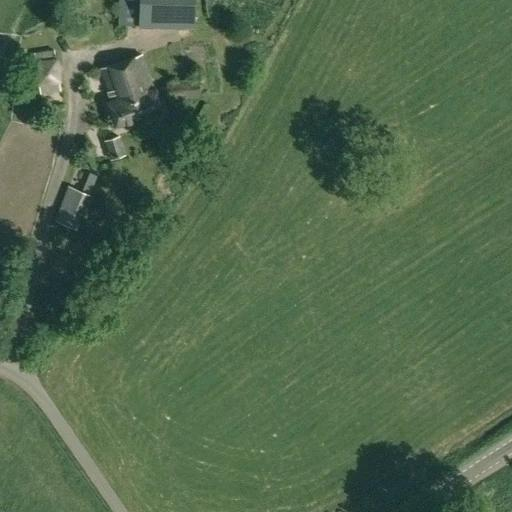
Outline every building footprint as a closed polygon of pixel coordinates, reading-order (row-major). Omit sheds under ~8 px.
[(124,0),(125,22),(193,22),(193,0),(124,0)] [(40,95),(60,92),(59,82),(60,82),(56,58),(55,58),(54,50),(33,52),(34,62),(39,86),(40,95)] [(116,127),(165,110),(157,87),(154,88),(143,54),(101,68),(112,100),(108,102),(116,127)] [(170,102),(202,97),(199,76),(166,81),(170,102)] [(125,155),(119,136),(104,140),(110,160),(125,155)] [(69,186),(54,219),(74,228),(88,195),(69,186)]
